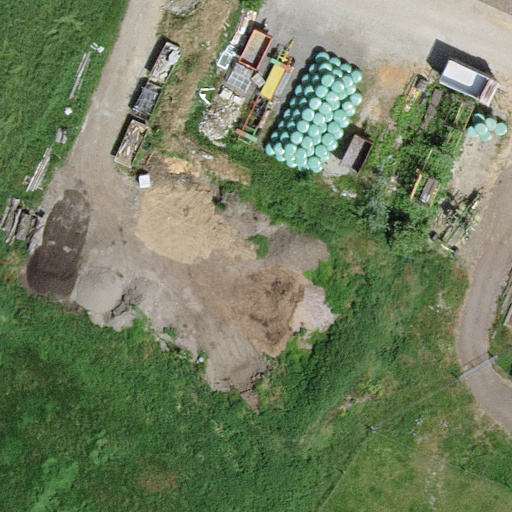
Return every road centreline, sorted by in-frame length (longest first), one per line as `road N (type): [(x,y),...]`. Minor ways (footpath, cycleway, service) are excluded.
road 1 (track): [(156,0),(97,145),(94,190),(111,238),(147,287),(69,436)]
road 2 (track): [(511,47),(381,0)]
